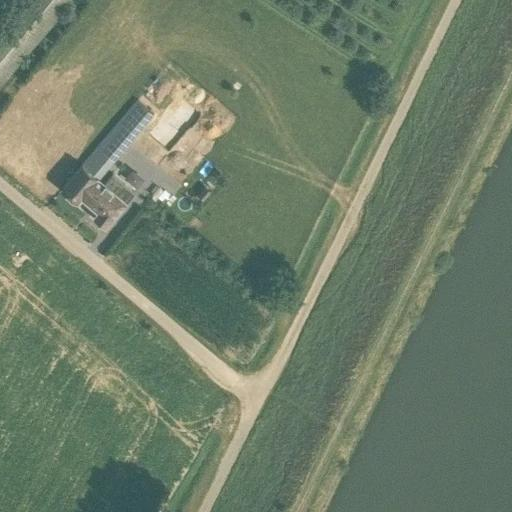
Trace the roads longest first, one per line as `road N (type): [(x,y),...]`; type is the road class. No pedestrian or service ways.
road 1 (track): [(256,408),(460,0)]
road 2 (unclassified): [(206,511),(256,408),(0,185)]
